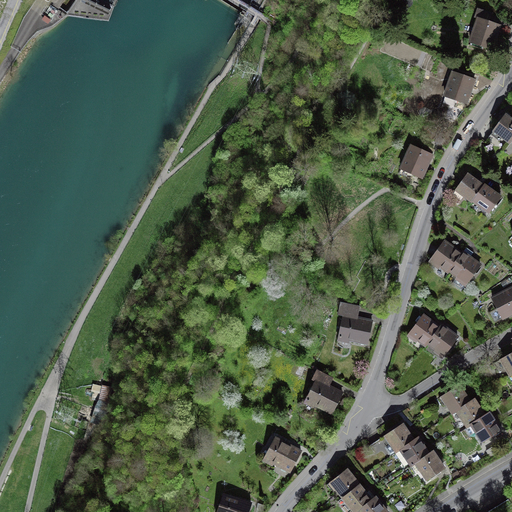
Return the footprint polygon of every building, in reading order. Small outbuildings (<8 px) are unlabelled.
[(474,17),(476,18),(476,16),(489,20),(491,12),(477,8),(474,17)] [(489,20),(476,16),(476,18),(468,42),(493,50),(497,37),(501,24),(489,20)] [(452,71),(443,96),(468,104),(472,91),(476,79),(452,71)] [(510,144),(511,142),(510,141),(511,138),(511,116),(506,112),(492,131),(510,144)] [(410,144),(399,168),(422,179),(428,166),(433,154),(410,144)] [(471,203),(472,202),(471,201),(484,184),(476,178),(468,172),(454,190),(471,203)] [(472,202),(489,214),(502,196),(493,189),(485,183),(484,184),(471,201),(472,202)] [(447,274),(448,273),(446,271),(462,252),(453,246),(444,239),(428,262),(438,269),(440,268),(447,274)] [(473,258),(463,250),(462,252),(446,271),(448,273),(466,286),(482,265),(473,258)] [(511,286),(491,297),(503,320),(511,315),(511,286)] [(342,316),(336,341),(349,344),(349,342),(368,346),(373,321),(365,320),(358,318),(360,307),(340,302),(337,315),(342,316)] [(425,347),(428,344),(427,343),(440,326),(432,320),(424,314),(407,336),(416,343),(417,341),(425,347)] [(459,336),(442,323),(440,326),(427,343),(428,344),(444,356),(451,347),(459,336)] [(509,377),(511,375),(511,352),(500,359),(509,377)] [(320,371),(305,404),(317,409),(318,407),(334,415),(340,403),(345,392),(332,385),(336,378),(320,371)] [(452,415),(456,412),(455,411),(471,400),(466,393),(460,384),(440,397),(452,415)] [(96,408),(92,422),(105,425),(114,388),(103,385),(98,409),(96,408)] [(467,429),(471,427),(470,426),(486,415),(481,406),(475,398),(471,400),(455,411),(456,412),(467,429)] [(496,421),(490,412),(486,415),(470,426),(471,427),(483,443),(502,430),(496,421)] [(395,453),(399,451),(398,450),(415,439),(410,432),(404,422),(383,436),(395,453)] [(411,468),(415,465),(414,464),(430,453),(424,445),(418,436),(415,439),(398,450),(399,451),(411,468)] [(276,465),(292,474),(298,463),(304,451),(278,437),(264,461),(274,467),(276,465)] [(496,444),(486,451),(490,457),(500,450),(496,444)] [(440,461),(433,451),(430,453),(414,464),(415,465),(426,482),(446,469),(440,461)] [(351,511),(357,511),(372,499),(366,492),(352,475),(347,468),(328,483),(351,511)] [(251,511),(254,503),(226,493),(219,511),(251,511)] [(386,511),(382,506),(374,497),(372,499),(357,511),(386,511)]
